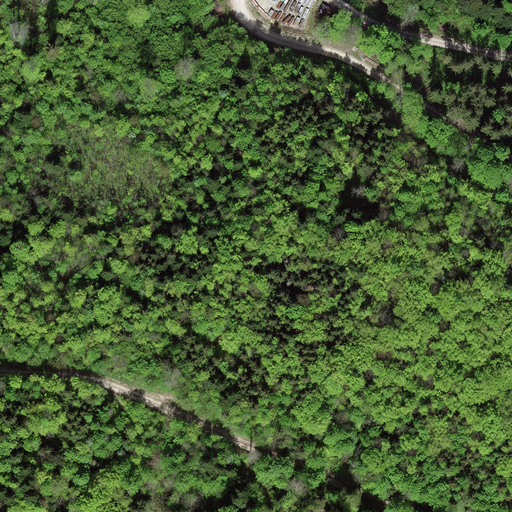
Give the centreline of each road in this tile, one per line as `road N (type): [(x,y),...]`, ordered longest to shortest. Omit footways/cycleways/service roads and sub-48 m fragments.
road 1 (track): [(425,511),(100,382),(0,371)]
road 2 (track): [(0,253),(173,321),(240,372),(345,480)]
road 3 (track): [(239,0),(264,32),(360,62),(511,158)]
road 4 (track): [(295,43),(378,100),(511,222)]
road 5 (track): [(511,58),(370,22),(335,0)]
